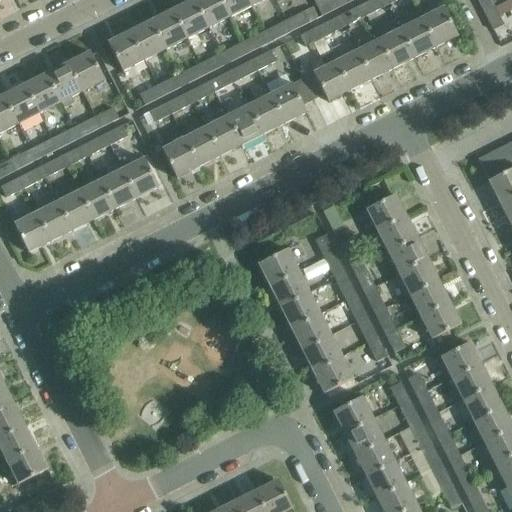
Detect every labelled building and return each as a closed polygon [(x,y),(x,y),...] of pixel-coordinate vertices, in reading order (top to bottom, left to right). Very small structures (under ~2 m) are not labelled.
[(220,0),(195,0),(194,1),(209,30),(231,19),(220,0)] [(247,0),(220,0),(231,19),(252,8),(247,0)] [(247,0),(252,8),(268,0),(247,0)] [(332,12),(326,0),(313,0),(322,17),(332,12)] [(339,0),(326,0),(332,12),(343,6),(339,0)] [(379,0),(374,0),(361,7),(366,17),(384,8),(379,0)] [(476,0),(484,14),(494,9),(489,0),(476,0)] [(194,1),(173,12),(188,41),(209,30),(194,1)] [(366,17),(361,7),(343,15),(349,26),(366,17)] [(494,9),(484,14),(493,32),(503,27),(494,9)] [(443,10),(421,21),(436,50),(458,39),(443,10)] [(173,12),(151,22),(166,52),(188,41),(173,12)] [(303,13),(286,22),(291,33),(309,23),(303,13)] [(335,20),(318,29),(323,39),(341,30),(335,20)] [(421,21),(400,31),(415,61),(436,50),(421,21)] [(151,22),(130,33),(145,63),(166,52),(151,22)] [(291,33),(286,22),(267,31),(273,42),(291,33)] [(323,39),(318,29),(300,37),(305,48),(323,39)] [(400,31),(379,42),(393,72),(415,61),(400,31)] [(145,63),(130,33),(108,44),(123,74),(145,63)] [(260,35),(243,43),(248,54),(266,46),(260,35)] [(379,42),(357,53),(372,82),(393,72),(379,42)] [(248,54),(243,43),(224,53),(230,64),(248,54)] [(90,53),(68,65),(83,94),(105,83),(90,53)] [(269,53),(252,61),(258,73),(275,64),(269,53)] [(357,53),(336,64),(350,93),(372,82),(357,53)] [(325,69),(313,75),(314,75),(325,97),(328,104),(350,93),(336,64),(331,56),(320,61),(325,69)] [(215,57),(200,65),(205,76),(221,68),(215,57)] [(258,73),(252,61),(234,71),(240,82),(258,73)] [(68,65),(46,75),(61,105),(64,110),(74,105),(72,99),(83,94),(68,65)] [(205,76),(200,65),(182,74),(188,85),(205,76)] [(46,75),(25,86),(40,115),(61,105),(46,75)] [(226,75),(209,83),(215,94),(231,86),(226,75)] [(314,75),(303,81),(314,102),(325,97),(314,75)] [(174,78),(157,87),(163,98),(180,89),(174,78)] [(303,81),(292,86),(303,108),(314,102),(303,81)] [(215,94),(209,83),(192,91),(197,103),(215,94)] [(25,86),(4,97),(18,126),(40,115),(25,86)] [(292,86),(270,97),(285,126),(307,115),(303,108),(292,86)] [(163,98),(157,87),(139,96),(145,107),(163,98)] [(183,96),(166,105),(172,116),(188,107),(183,96)] [(4,97),(0,98),(0,135),(18,126),(4,97)] [(270,97),(249,108),(263,137),(285,126),(270,97)] [(172,116),(166,105),(149,114),(155,125),(172,116)] [(249,108),(227,119),(242,148),(263,137),(249,108)] [(113,109),(95,118),(101,129),(119,120),(113,109)] [(95,118),(74,129),(79,140),(101,129),(95,118)] [(227,119),(206,129),(220,159),(242,148),(227,119)] [(123,128),(105,137),(110,147),(128,138),(123,128)] [(74,129),(52,140),(58,151),(79,140),(74,129)] [(206,129),(184,140),(199,169),(220,159),(206,129)] [(105,137),(83,148),(89,158),(110,147),(105,137)] [(52,140),(31,151),(36,162),(58,151),(52,140)] [(199,169),(184,140),(162,151),(177,181),(199,169)] [(511,150),(509,145),(499,151),(509,172),(511,170),(511,150)] [(83,148),(62,158),(67,169),(89,158),(83,148)] [(31,151),(9,162),(15,173),(36,162),(31,151)] [(499,178),(509,172),(499,151),(488,156),(499,178)] [(499,178),(488,156),(477,161),(488,183),(499,178)] [(62,158),(40,169),(46,179),(67,169),(62,158)] [(144,160),(122,171),(137,201),(159,190),(144,160)] [(0,180),(15,173),(9,162),(0,166),(0,180)] [(40,169),(19,180),(24,190),(46,179),(40,169)] [(488,183),(500,206),(511,199),(511,170),(509,172),(499,178),(488,183)] [(122,171),(101,182),(116,211),(137,201),(122,171)] [(24,190),(19,180),(1,189),(6,199),(24,190)] [(101,182),(79,193),(94,222),(116,211),(101,182)] [(79,193),(58,204),(73,233),(94,222),(79,193)] [(366,211),(378,233),(407,218),(396,196),(366,211)] [(511,199),(500,206),(510,226),(511,225),(511,199)] [(58,204),(36,215),(51,244),(73,233),(58,204)] [(51,244),(36,215),(14,226),(29,255),(51,244)] [(378,233),(388,254),(418,240),(407,218),(378,233)] [(333,232),(342,250),(353,245),(344,227),(333,232)] [(315,241),(324,259),(335,254),(326,236),(315,241)] [(388,254),(399,276),(429,261),(418,240),(388,254)] [(353,245),(342,250),(351,268),(362,263),(353,245)] [(258,265),(269,287),(299,272),(287,250),(258,265)] [(335,254),(324,259),(333,277),(344,272),(335,254)] [(399,276),(410,297),(440,283),(429,261),(399,276)] [(354,275),(363,294),(374,288),(365,270),(354,275)] [(269,287),(280,308),(309,294),(299,272),(269,287)] [(336,284),(346,303),(356,297),(347,279),(336,284)] [(410,297),(421,319),(450,304),(440,283),(410,297)] [(374,288),(363,294),(372,311),(383,306),(374,288)] [(280,308),(291,330),(320,315),(309,294),(280,308)] [(356,297),(346,303),(354,319),(365,314),(356,297)] [(450,304),(421,319),(432,341),(462,326),(450,304)] [(376,319),(385,337),(396,331),(388,314),(376,319)] [(291,330),(302,351),(331,337),(320,315),(291,330)] [(358,327),(367,345),(378,340),(369,322),(358,327)] [(396,331),(385,337),(394,354),(405,349),(396,331)] [(302,351),(313,373),(342,358),(331,337),(302,351)] [(378,340),(367,345),(376,363),(387,358),(378,340)] [(441,359),(452,381),(482,366),(471,344),(441,359)] [(342,358),(313,373),(324,395),(353,380),(342,358)] [(452,381),(463,402),(493,388),(482,366),(452,381)] [(408,381),(417,399),(427,393),(418,375),(408,381)] [(390,390),(399,408),(409,402),(400,384),(390,390)] [(0,386),(0,413),(15,407),(4,385),(0,386)] [(463,402),(474,424),(503,409),(493,388),(463,402)] [(427,393),(417,399),(426,416),(436,411),(427,393)] [(333,413),(344,435),(373,420),(362,398),(333,413)] [(409,402),(399,408),(407,424),(417,418),(409,402)] [(0,413),(0,440),(26,428),(15,407),(0,413)] [(474,424),(485,445),(511,432),(511,426),(503,409),(474,424)] [(429,424),(438,442),(449,436),(440,418),(429,424)] [(344,435),(355,456),(384,442),(373,420),(344,435)] [(0,440),(0,450),(7,464),(36,449),(26,428),(0,440)] [(412,434),(421,451),(431,445),(422,428),(412,434)] [(511,432),(485,445),(496,467),(511,458),(511,432)] [(449,436),(438,442),(447,460),(458,454),(449,436)] [(355,456),(366,478),(395,463),(384,442),(355,456)] [(431,445),(421,451),(430,468),(440,463),(431,445)] [(36,449),(7,464),(18,487),(48,472),(36,449)] [(511,458),(496,467),(507,488),(511,485),(511,458)] [(451,467),(460,484),(471,479),(462,461),(451,467)] [(366,478),(376,499),(406,485),(395,463),(366,478)] [(433,476),(442,494),(453,488),(444,471),(433,476)] [(471,479),(460,484),(469,502),(480,496),(471,479)] [(278,482),(256,493),(265,511),(291,511),(293,511),(278,482)] [(376,499),(382,511),(404,511),(417,506),(406,485),(376,499)] [(453,488),(442,494),(451,511),(462,505),(453,488)] [(265,511),(256,493),(235,504),(238,511),(265,511)]
